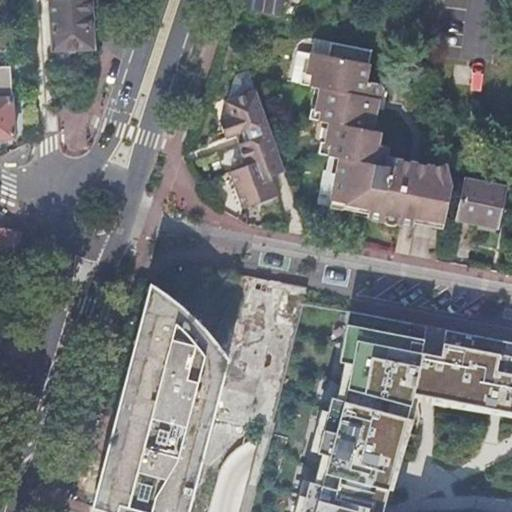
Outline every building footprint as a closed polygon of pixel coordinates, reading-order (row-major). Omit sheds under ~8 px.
[(115,5),(116,0),(50,0),(53,55),(72,54),(90,52),(90,47),(94,46),(91,1),(96,1),(97,7),(115,5)] [(451,189),(445,164),(433,166),(427,165),(386,157),(388,146),(378,144),(380,132),(372,130),(377,108),(377,107),(377,106),(376,105),(375,104),(374,103),(373,103),(374,98),(375,98),(376,98),(377,98),(378,97),(380,97),(381,96),(382,95),(382,94),(383,93),(383,91),(383,90),(383,89),(383,88),(383,87),(382,87),(382,86),(381,85),(380,84),(379,83),(378,83),(377,83),(365,80),(370,50),(329,42),(327,55),(311,52),(307,74),(311,75),(309,86),(320,88),(316,110),(314,120),(329,123),(325,144),(331,145),(329,156),(334,157),(331,174),(336,175),(330,210),(406,225),(413,226),(413,222),(414,218),(444,223),(451,189)] [(0,138),(14,137),(11,86),(10,67),(0,67),(0,138)] [(256,92),(249,71),(235,76),(226,103),(256,92)] [(311,75),(307,74),(302,73),(300,85),(309,86),(311,75)] [(377,107),(377,108),(383,109),(387,92),(383,91),(383,93),(382,94),(382,95),(381,96),(380,97),(378,97),(377,98),(376,98),(375,98),(374,98),(373,103),(374,103),(375,104),(376,105),(377,106),(377,107)] [(270,178),(285,172),(256,92),(226,103),(232,118),(220,122),(226,139),(235,136),(246,168),(239,170),(231,173),(245,209),(272,199),(268,187),(273,185),(270,178)] [(319,154),(329,156),(331,145),(325,144),(321,143),(319,154)] [(499,228),(506,189),(467,181),(459,220),(479,224),(499,228)] [(443,228),(444,223),(414,218),(413,222),(443,228)] [(0,257),(17,261),(23,233),(9,230),(0,227),(0,257)] [(296,341),(301,283),(258,280),(256,307),(281,309),(280,331),(247,329),(247,337),(296,341)] [(188,511),(212,423),(228,358),(217,340),(200,321),(185,308),(150,282),(125,382),(93,507),(109,511),(188,511)] [(511,341),(446,329),(441,355),(421,351),(427,325),(350,310),(341,361),(353,363),(348,386),(344,400),(333,397),(318,451),(330,455),(323,484),(311,481),(302,511),(382,511),(388,488),(394,489),(420,397),(511,415),(511,341)] [(239,368),(282,381),(289,358),(246,345),(239,368)]
